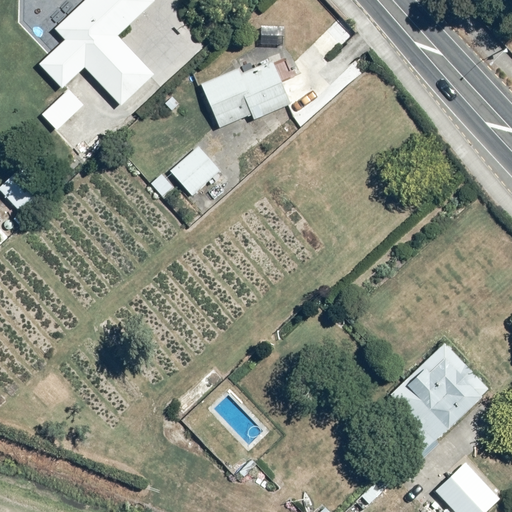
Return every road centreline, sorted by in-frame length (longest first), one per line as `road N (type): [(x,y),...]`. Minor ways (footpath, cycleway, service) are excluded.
road 1 (secondary): [(511,162),(358,0)]
road 2 (secondary): [(413,0),(511,105)]
